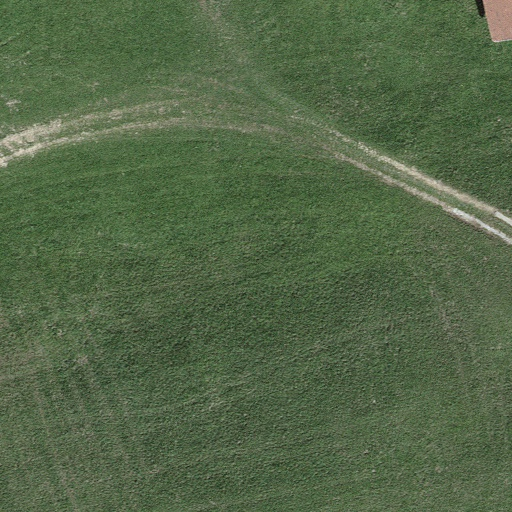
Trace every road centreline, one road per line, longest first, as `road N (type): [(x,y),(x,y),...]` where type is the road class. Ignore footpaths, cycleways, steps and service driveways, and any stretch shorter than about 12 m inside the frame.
road 1 (track): [(0,149),(93,115),(190,98),(247,106),(359,146)]
road 2 (track): [(359,146),(511,241)]
